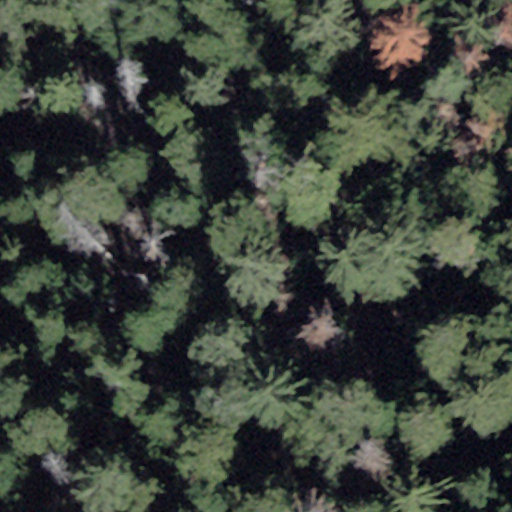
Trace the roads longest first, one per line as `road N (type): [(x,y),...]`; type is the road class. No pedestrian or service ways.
road 1 (motorway): [(223,511),(511,47)]
road 2 (motorway): [(164,0),(0,263)]
